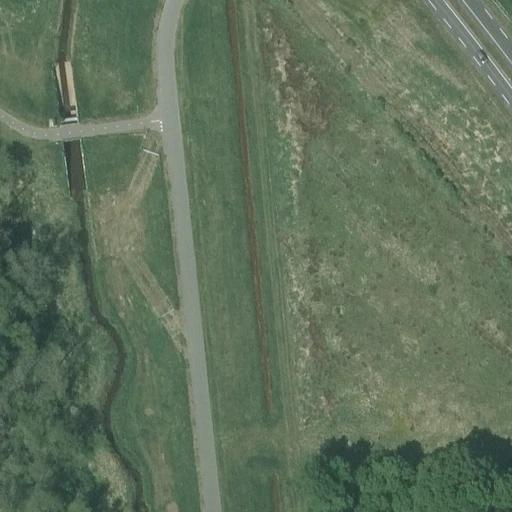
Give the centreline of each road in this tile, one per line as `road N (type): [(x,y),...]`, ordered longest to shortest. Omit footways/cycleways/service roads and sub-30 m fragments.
road 1 (residential): [(172,0),(164,68),(212,511)]
road 2 (primary): [(434,0),(511,100)]
